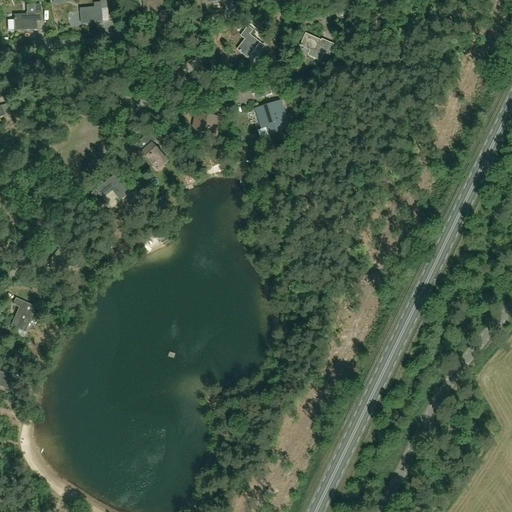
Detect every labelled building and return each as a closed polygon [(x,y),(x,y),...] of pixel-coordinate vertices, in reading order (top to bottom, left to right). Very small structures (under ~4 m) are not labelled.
[(103,23),(102,9),(108,9),(107,0),(100,0),(101,3),(95,4),(96,8),(81,9),(82,24),(103,23)] [(143,0),(145,13),(169,10),(167,0),(143,0)] [(27,15),(14,15),(15,31),(36,30),(36,22),(41,22),(41,11),(41,5),(27,5),(27,15)] [(238,51),(243,54),(244,58),(246,59),(249,59),(260,43),(250,36),(253,31),(248,28),(242,36),(246,40),(238,51)] [(301,46),(311,51),(309,56),(320,61),(328,44),(306,35),(301,46)] [(330,59),(328,65),(338,69),(340,63),(330,59)] [(263,86),(257,88),(251,90),(252,95),(255,94),(257,100),(267,97),(263,86)] [(262,129),(267,127),(270,135),(290,128),(281,102),(260,109),(261,112),(257,113),(262,129)] [(216,135),(219,123),(216,122),(217,118),(197,114),(193,130),(200,132),(200,129),(210,131),(209,134),(216,135)] [(151,134),(133,149),(142,159),(145,156),(153,165),(160,159),(164,164),(165,165),(168,161),(153,144),(156,141),(151,134)] [(162,140),(166,144),(172,138),(169,135),(162,140)] [(92,194),(102,208),(107,204),(104,200),(103,198),(114,189),(123,200),(131,194),(116,175),(96,190),(97,191),(92,194)] [(134,183),(129,187),(139,200),(145,196),(134,183)] [(117,212),(125,207),(119,197),(111,202),(117,212)] [(58,275),(72,258),(64,253),(68,248),(59,241),(55,246),(59,249),(46,266),(58,275)] [(36,309),(25,304),(16,299),(13,305),(19,308),(11,327),(25,333),(36,309)] [(0,386),(12,391),(17,380),(0,372),(0,386)]
